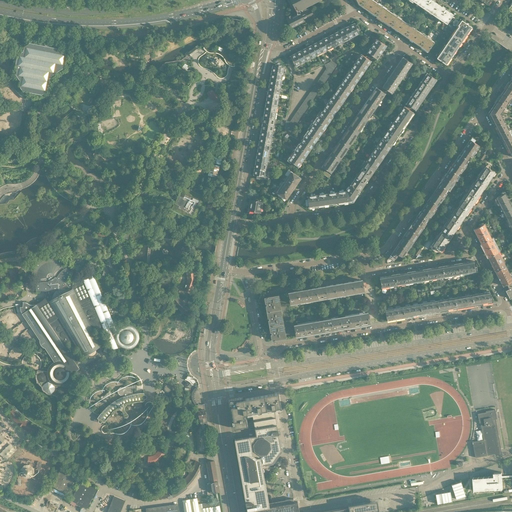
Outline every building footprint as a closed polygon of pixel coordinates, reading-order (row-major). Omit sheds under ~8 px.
[(314,3),(318,1),(318,2),(321,0),(287,0),(292,10),(293,9),(292,9),(294,8),(296,11),(307,7),(310,6),(315,4),(314,3)] [(356,0),(359,4),(368,11),(375,1),(372,0),(356,0)] [(438,4),(431,0),(419,0),(417,4),(432,14),(438,4)] [(390,12),(375,1),(368,11),(383,21),(390,12)] [(453,15),(445,9),(438,4),(432,14),(447,24),(453,15)] [(288,19),(287,19),(291,28),(304,21),(304,20),(311,16),(313,15),(311,10),(309,10),(307,7),(296,11),(297,13),(297,14),(291,17),(291,15),(287,17),(288,19)] [(404,22),(390,12),(383,21),(398,31),(404,22)] [(459,26),(457,28),(467,35),(472,27),(461,20),(458,25),(459,26)] [(419,32),(404,22),(398,31),(413,41),(419,32)] [(351,24),(349,25),(354,36),(359,33),(358,31),(360,30),(357,25),(356,26),(354,23),(352,25),(351,24)] [(349,25),(346,27),(346,28),(344,29),(349,39),(354,36),(349,25)] [(457,28),(452,36),(447,43),(457,49),(467,35),(457,28)] [(341,30),(340,30),(338,31),(343,41),(349,39),(344,29),(341,30)] [(343,41),(338,31),(335,32),(335,33),(333,34),(338,44),(343,41)] [(434,42),(419,32),(413,41),(428,52),(434,42)] [(331,36),(330,35),(327,36),(333,47),(338,44),(333,34),(331,36)] [(333,47),(327,36),(325,38),(325,39),(322,40),(327,50),(333,47)] [(376,39),(372,46),(381,52),(383,49),(384,49),(386,46),(376,39)] [(320,41),(319,40),(317,42),(322,52),(327,50),(322,40),(320,41)] [(41,44),(30,42),(28,43),(25,45),(24,45),(24,46),(24,48),(24,49),(23,50),(18,54),(17,54),(14,65),(15,65),(15,66),(17,68),(16,70),(16,73),(19,79),(18,84),(22,90),(41,94),(47,90),(49,79),(50,79),(50,77),(54,78),(54,76),(54,74),(55,73),(56,72),(57,72),(64,67),(66,58),(67,55),(63,49),(41,44)] [(322,52),(317,42),(314,43),(314,44),(312,45),(317,55),(322,52)] [(446,65),(448,61),(457,49),(447,43),(437,58),(446,65)] [(309,47),(308,46),(306,47),(311,58),(317,55),(312,45),(309,47)] [(190,55),(191,56),(192,56),(199,51),(196,46),(188,52),(190,55)] [(379,55),(381,52),(372,46),(367,52),(377,59),(379,55)] [(306,47),(303,48),(303,50),(301,51),(306,61),(311,58),(306,47)] [(299,52),(298,51),(295,53),(301,63),(306,61),(301,51),(299,52)] [(290,56),(291,58),(291,59),(290,60),(292,64),(294,64),(295,66),(301,63),(295,53),(293,54),(293,55),(290,56)] [(237,56),(231,54),(231,55),(229,62),(230,62),(232,63),(235,63),(235,64),(237,56)] [(371,61),(361,54),(356,61),(365,67),(368,64),(368,65),(371,61)] [(403,57),(402,58),(401,59),(401,60),(399,62),(408,68),(412,63),(403,57)] [(363,70),(365,67),(356,61),(352,68),(362,74),(364,71),(363,70)] [(408,68),(399,62),(398,63),(397,64),(397,65),(396,67),(405,73),(408,68)] [(272,71),(272,72),(282,74),(284,67),(281,67),(281,65),(276,65),(276,66),(273,65),(272,68),(271,68),(271,70),(272,71)] [(405,73),(396,67),(395,67),(394,69),(394,70),(393,72),(402,78),(405,73)] [(362,74),(352,68),(347,74),(356,81),(359,77),(359,78),(362,74)] [(271,74),(270,75),(270,77),(271,78),(270,78),(281,80),(282,74),(272,72),(271,74)] [(402,78),(393,72),(392,72),(391,74),(391,75),(389,77),(398,83),(402,78)] [(427,73),(417,88),(426,94),(436,80),(427,73)] [(354,84),(356,81),(347,74),(343,81),(353,87),(355,84),(354,84)] [(398,83),(389,77),(388,77),(387,79),(386,81),(395,87),(398,83)] [(270,81),(269,81),(269,83),(270,84),(269,85),(280,87),(281,80),(270,78),(270,81)] [(353,87),(343,81),(338,87),(347,94),(350,91),(353,87)] [(395,87),(386,81),(386,82),(385,82),(384,84),(382,87),(391,93),(395,87)] [(91,104),(95,96),(94,94),(90,91),(90,90),(89,89),(88,87),(86,87),(85,86),(84,85),(82,86),(80,85),(79,86),(78,87),(67,85),(65,86),(64,89),(63,91),(62,93),(61,94),(62,94),(64,95),(64,96),(65,96),(67,101),(69,104),(69,108),(73,109),(74,110),(75,109),(75,110),(76,110),(77,111),(78,111),(80,111),(81,111),(81,110),(87,112),(92,105),(91,104)] [(269,87),(268,88),(268,90),(268,91),(279,93),(280,87),(269,85),(269,87)] [(511,88),(507,85),(502,92),(511,99),(511,97),(511,88)] [(347,94),(338,87),(334,94),(344,101),(346,97),(345,97),(347,94)] [(376,87),(367,101),(376,107),(385,93),(376,87)] [(426,94),(417,88),(406,103),(415,110),(426,94)] [(216,100),(217,100),(218,101),(218,102),(221,103),(222,98),(220,98),(219,98),(218,97),(217,97),(216,96),(217,96),(215,95),(214,94),(213,93),(212,92),(211,91),(207,93),(209,96),(210,95),(211,96),(212,97),(213,97),(213,98),(214,99),(215,99),(216,100)] [(268,94),(267,94),(266,96),(267,97),(267,98),(278,100),(279,93),(268,91),(268,94)] [(502,92),(497,99),(507,106),(511,99),(502,92)] [(344,101),(334,94),(329,101),(338,107),(340,104),(341,104),(344,101)] [(98,96),(94,103),(98,105),(99,105),(102,98),(98,96)] [(267,100),(266,100),(265,102),(266,103),(266,104),(277,106),(278,100),(267,98),(267,100)] [(497,99),(493,106),(502,112),(507,106),(497,99)] [(338,107),(329,101),(325,107),(334,114),(337,110),(336,110),(338,107)] [(367,101),(358,114),(367,120),(376,107),(367,101)] [(93,104),(92,105),(87,112),(90,114),(97,112),(93,104)] [(266,106),(265,107),(264,109),(265,110),(265,111),(276,112),(277,106),(266,104),(266,106)] [(405,125),(410,117),(411,116),(412,116),(414,114),(413,113),(404,106),(393,122),(403,129),(405,126),(405,125)] [(493,106),(488,113),(491,119),(500,115),(502,112),(493,106)] [(334,114),(325,107),(320,114),(329,120),(331,117),(332,117),(334,114)] [(264,113),(263,113),(263,115),(264,116),(264,117),(275,119),(276,112),(265,111),(264,113)] [(327,123),(329,120),(320,114),(316,121),(325,127),(328,124),(327,123)] [(358,114),(349,127),(358,133),(367,120),(358,114)] [(500,115),(491,119),(495,127),(505,122),(502,116),(500,115)] [(263,119),(262,120),(262,122),(263,122),(263,123),(273,125),(275,119),(264,117),(263,119)] [(293,129),(290,122),(286,121),(285,128),(288,130),(291,132),(293,129)] [(325,127),(316,121),(311,127),(320,133),(322,130),(323,131),(325,127)] [(394,141),(400,133),(400,132),(401,132),(403,129),(393,122),(383,138),(392,144),(393,144),(395,141),(394,141)] [(505,122),(495,127),(499,134),(509,129),(505,122)] [(262,126),(261,126),(261,128),(262,129),(261,130),(272,132),(273,125),(263,123),(262,126)] [(320,133),(311,127),(307,134),(316,140),(319,137),(318,136),(320,133)] [(349,127),(344,133),(354,140),(358,133),(349,127)] [(511,134),(509,129),(499,134),(503,141),(511,136),(511,134)] [(261,132),(260,133),(260,134),(260,135),(260,136),(271,138),(272,132),(261,130),(261,132)] [(344,133),(340,140),(349,146),(354,140),(344,133)] [(316,140),(307,134),(302,140),(311,147),(313,143),(314,144),(316,140)] [(260,138),(259,139),(259,141),(259,142),(270,144),(271,138),(260,136),(260,138)] [(511,136),(503,141),(507,149),(511,146),(511,136)] [(474,153),(479,146),(474,142),(476,139),(472,137),(470,140),(469,139),(467,142),(468,142),(465,147),(474,153)] [(392,144),(383,138),(377,145),(386,152),(387,152),(389,149),(388,149),(392,144)] [(311,147),(302,140),(298,147),(307,153),(310,150),(309,150),(311,147)] [(340,140),(335,147),(344,153),(349,146),(340,140)] [(259,145),(258,145),(257,147),(258,148),(258,149),(269,151),(270,144),(259,142),(259,145)] [(386,152),(377,145),(372,153),(381,160),(382,160),(384,157),(383,157),(386,152)] [(307,153),(298,147),(293,153),(302,160),(304,157),(305,157),(307,153)] [(335,147),(331,153),(340,160),(344,153),(335,147)] [(469,161),(473,154),(474,153),(465,147),(462,152),(461,151),(459,154),(469,161)] [(269,151),(258,149),(258,151),(257,152),(256,154),(257,154),(257,155),(268,157),(269,151)] [(302,160),(293,153),(288,160),(298,167),(301,163),(300,163),(302,160)] [(331,153),(326,160),(335,166),(340,160),(331,153)] [(378,164),(381,160),(372,153),(367,161),(376,167),(376,168),(378,165),(378,164)] [(464,168),(469,161),(459,154),(457,157),(458,157),(455,162),(464,168)] [(257,158),(256,158),(255,160),(256,161),(256,162),(267,164),(268,157),(257,155),(257,158)] [(218,157),(212,156),(211,162),(220,164),(222,158),(218,157)] [(326,160),(322,167),(331,173),(335,166),(326,160)] [(372,172),(376,167),(367,161),(361,169),(370,175),(371,176),(373,173),(372,172)] [(267,164),(256,162),(255,164),(254,165),(254,167),(255,167),(255,168),(266,170),(267,164)] [(458,176),(463,169),(464,168),(455,162),(451,166),(449,169),(458,176)] [(216,179),(220,166),(211,163),(207,176),(216,179)] [(488,165),(486,166),(481,172),(481,171),(480,172),(490,179),(492,176),(493,176),(495,173),(490,169),(490,166),(488,165)] [(266,170),(255,168),(254,170),(253,171),(253,173),(254,174),(254,175),(260,176),(264,177),(266,170)] [(370,175),(361,169),(356,177),(365,183),(366,183),(368,181),(367,180),(370,175)] [(453,183),(458,176),(449,169),(447,172),(444,177),(453,183)] [(300,178),(291,171),(288,170),(285,175),(287,176),(287,177),(297,183),(300,178)] [(490,179),(480,172),(481,173),(477,179),(486,186),(489,182),(488,182),(490,179)] [(66,182),(71,185),(75,185),(78,186),(80,184),(76,177),(74,176),(72,174),(67,177),(66,182)] [(297,183),(287,177),(283,182),(293,189),(297,183)] [(365,183),(356,177),(350,185),(359,191),(360,191),(362,188),(365,183)] [(448,190),(453,184),(453,183),(444,177),(441,181),(439,184),(448,190)] [(486,186),(477,179),(473,185),(472,184),(471,185),(481,192),(483,189),(484,189),(486,186)] [(293,189),(283,182),(280,187),(290,193),(293,189)] [(201,208),(206,198),(201,195),(203,190),(200,188),(192,184),(191,184),(190,184),(188,189),(184,187),(183,186),(177,197),(175,202),(173,206),(172,208),(171,210),(182,216),(183,216),(185,217),(195,222),(199,213),(200,211),(200,210),(201,208)] [(443,198),(448,190),(439,184),(437,187),(434,191),(443,198)] [(353,201),(358,193),(359,191),(350,185),(346,191),(348,203),(352,202),(352,201),(353,201)] [(479,195),(481,192),(471,185),(471,186),(472,186),(468,192),(477,199),(480,195),(479,195)] [(290,193),(280,187),(279,189),(277,187),(273,192),(283,199),(284,198),(286,199),(290,193)] [(346,191),(337,192),(338,203),(344,202),(344,203),(348,203),(346,191)] [(438,205),(443,198),(434,191),(431,196),(429,198),(438,205)] [(502,195),(496,198),(499,205),(509,200),(504,191),(501,193),(502,195)] [(19,194),(16,192),(14,197),(13,197),(12,196),(11,196),(10,196),(10,197),(9,197),(8,197),(7,198),(6,199),(5,200),(5,201),(5,202),(5,204),(8,203),(8,202),(8,201),(9,201),(9,200),(10,200),(11,200),(12,200),(13,200),(19,194)] [(338,203),(337,192),(327,194),(328,205),(333,205),(333,204),(338,203)] [(477,199),(468,192),(463,198),(462,198),(472,205),(474,202),(475,202),(477,199)] [(328,205),(327,194),(317,195),(319,206),(324,205),(325,206),(328,205)] [(319,206),(317,195),(307,196),(308,199),(306,200),(306,201),(305,201),(305,202),(306,203),(306,204),(307,205),(308,204),(309,207),(310,208),(313,207),(319,206)] [(251,200),(250,200),(248,209),(249,209),(249,210),(249,213),(253,213),(254,211),(260,212),(261,206),(262,206),(262,203),(261,203),(261,202),(258,201),(259,198),(252,196),(251,200)] [(433,212),(438,205),(429,198),(427,202),(424,206),(433,212)] [(472,205),(462,198),(462,199),(463,200),(459,205),(468,212),(471,209),(470,208),(472,205)] [(511,206),(509,200),(499,205),(503,213),(511,208),(511,206)] [(468,212),(459,205),(454,211),(453,211),(463,218),(465,215),(466,216),(468,212)] [(428,220),(433,213),(433,212),(424,206),(421,211),(420,211),(419,213),(428,220)] [(511,208),(503,213),(507,220),(511,217),(511,208)] [(463,218),(453,211),(453,212),(453,213),(450,219),(459,225),(462,222),(461,221),(463,218)] [(198,217),(195,222),(196,224),(198,225),(200,225),(203,223),(202,221),(203,219),(205,217),(204,215),(202,214),(199,213),(198,217)] [(423,227),(428,220),(419,213),(416,216),(417,217),(414,221),(423,227)] [(459,225),(450,219),(445,225),(445,224),(444,224),(454,231),(456,229),(457,229),(459,225)] [(423,227),(414,221),(412,224),(411,224),(408,228),(409,229),(409,228),(418,235),(423,227)] [(479,226),(474,229),(481,243),(491,238),(483,222),(478,225),(479,226)] [(454,231),(444,224),(444,225),(445,226),(440,232),(450,238),(453,235),(452,235),(454,231)] [(418,235),(409,228),(409,229),(407,232),(406,231),(403,236),(404,236),(413,242),(418,235)] [(450,238),(440,232),(436,238),(435,237),(435,238),(445,245),(447,242),(448,242),(450,238)] [(413,242),(404,236),(402,239),(401,239),(398,243),(398,244),(399,243),(408,250),(413,242)] [(443,248),(445,245),(435,238),(436,239),(432,245),(431,248),(433,249),(436,248),(441,252),(444,248),(443,248)] [(491,238),(481,243),(488,257),(498,252),(491,238)] [(402,257),(408,250),(399,243),(398,244),(397,246),(396,246),(393,251),(389,257),(394,260),(398,254),(402,257)] [(505,266),(498,252),(488,257),(495,271),(505,266)] [(121,348),(124,348),(121,347),(117,345),(116,342),(114,338),(114,335),(116,330),(110,315),(111,315),(111,314),(112,314),(113,313),(113,312),(113,311),(114,310),(114,309),(114,308),(114,307),(113,307),(113,306),(113,305),(112,304),(111,303),(110,302),(109,301),(108,301),(107,301),(105,301),(104,301),(102,294),(95,279),(94,275),(94,274),(94,273),(93,273),(93,272),(92,272),(91,272),(90,272),(90,273),(89,273),(87,274),(86,275),(85,277),(83,280),(81,281),(80,281),(76,282),(73,283),(69,282),(65,281),(66,279),(67,277),(69,274),(71,272),(69,271),(68,269),(66,268),(64,269),(63,266),(62,265),(63,260),(62,260),(62,262),(58,259),(53,258),(52,258),(47,258),(42,260),(38,263),(35,268),(33,272),(33,277),(32,277),(35,279),(36,280),(37,281),(38,283),(36,284),(36,286),(37,290),(39,290),(41,290),(43,290),(47,290),(47,293),(46,295),(45,297),(44,299),(43,300),(41,302),(39,303),(37,304),(35,305),(32,305),(27,303),(25,303),(23,302),(22,302),(22,303),(23,303),(22,307),(20,307),(20,308),(20,309),(21,311),(21,312),(22,314),(26,319),(31,327),(39,339),(40,339),(39,340),(39,341),(39,342),(39,343),(40,344),(40,345),(41,346),(42,347),(43,348),(44,348),(45,349),(45,348),(51,356),(53,360),(54,361),(53,362),(52,363),(51,364),(50,364),(50,365),(49,366),(49,367),(48,368),(48,369),(48,370),(47,371),(37,370),(37,371),(37,372),(36,372),(36,373),(36,374),(36,375),(36,376),(36,377),(36,378),(37,379),(37,380),(37,381),(38,382),(38,383),(39,383),(40,384),(40,385),(41,385),(41,386),(42,387),(42,388),(42,389),(43,390),(45,391),(46,392),(47,393),(49,394),(50,394),(51,394),(52,394),(53,394),(54,395),(55,395),(56,395),(57,396),(59,396),(60,396),(62,396),(64,396),(65,395),(66,395),(66,394),(67,394),(68,393),(69,393),(66,387),(70,385),(68,381),(69,380),(70,379),(70,378),(71,377),(71,375),(72,375),(73,373),(74,372),(75,371),(75,370),(76,369),(77,369),(78,368),(76,364),(77,363),(77,362),(77,361),(77,360),(76,360),(75,360),(74,361),(63,345),(72,340),(82,355),(84,354),(86,352),(86,353),(87,353),(87,354),(88,354),(88,355),(89,355),(90,355),(91,355),(92,355),(93,355),(93,354),(94,354),(94,353),(95,353),(95,352),(96,351),(96,350),(96,349),(96,348),(95,348),(95,347),(97,346),(99,345),(92,329),(101,325),(109,342),(112,351),(115,350),(118,349),(121,348)] [(473,261),(458,264),(460,274),(477,271),(476,266),(474,267),(473,261)] [(458,264),(450,265),(442,266),(444,277),(460,274),(458,264)] [(190,295),(195,280),(193,266),(186,267),(188,279),(186,284),(186,283),(184,290),(188,291),(187,294),(190,295)] [(442,266),(426,269),(428,280),(444,277),(442,266)] [(511,281),(511,279),(510,275),(505,266),(495,271),(499,279),(501,282),(503,286),(506,284),(511,281)] [(426,269),(411,272),(413,282),(428,280),(426,269)] [(411,272),(395,274),(397,285),(413,282),(411,272)] [(395,274),(379,277),(381,288),(397,285),(395,274)] [(362,280),(353,282),(354,293),(364,291),(362,280)] [(353,282),(344,283),(345,294),(354,293),(353,282)] [(344,283),(334,285),(336,296),(345,294),(344,283)] [(334,285),(325,286),(327,297),(336,296),(334,285)] [(325,286),(316,288),(318,299),(327,297),(325,286)] [(316,288),(307,290),(309,300),(318,299),(316,288)] [(307,290),(298,291),(300,302),(309,300),(307,290)] [(298,291),(289,293),(291,304),(300,302),(298,291)] [(492,301),(492,297),(490,297),(489,293),(489,292),(472,295),(474,305),(493,302),(492,301)] [(281,309),(280,303),(279,295),(265,297),(268,311),(281,309)] [(472,295),(465,296),(455,298),(456,308),(474,305),(472,295)] [(186,306),(184,304),(183,304),(182,303),(181,302),(180,301),(179,300),(178,299),(178,297),(177,298),(176,299),(176,300),(175,300),(174,300),(174,301),(173,301),(172,301),(174,303),(175,305),(176,305),(177,307),(178,307),(179,308),(180,310),(181,310),(184,312),(185,313),(187,314),(189,315),(190,313),(191,312),(192,309),(190,308),(189,308),(188,307),(187,307),(186,306)] [(455,298),(447,299),(437,301),(439,311),(456,308),(455,298)] [(437,301),(434,301),(420,304),(422,314),(439,311),(437,301)] [(117,303),(113,306),(113,307),(114,307),(114,308),(114,309),(114,310),(113,311),(113,312),(113,313),(116,313),(119,313),(125,314),(125,310),(123,310),(121,310),(120,307),(121,306),(119,303),(117,303)] [(420,304),(410,305),(403,307),(405,317),(422,314),(420,304)] [(403,307),(396,308),(385,310),(387,320),(405,317),(403,307)] [(284,323),(283,317),(281,309),(268,311),(270,326),(284,323)] [(367,313),(358,314),(360,325),(369,323),(367,313)] [(358,314),(349,316),(351,327),(360,325),(358,314)] [(349,316),(340,317),(342,328),(351,327),(349,316)] [(340,317),(331,319),(333,330),(342,328),(340,317)] [(331,319),(322,320),(324,331),(333,330),(331,319)] [(322,320),(313,322),(315,333),(324,331),(322,320)] [(313,322),(304,324),(306,334),(315,333),(313,322)] [(286,338),(285,332),(284,323),(270,326),(273,340),(286,338)] [(118,328),(116,330),(114,335),(114,338),(116,342),(117,345),(121,347),(124,348),(126,348),(127,348),(129,348),(131,347),(133,346),(134,345),(136,344),(137,342),(138,341),(138,339),(138,337),(138,335),(138,333),(137,331),(136,330),(135,328),(133,327),(132,326),(130,325),(128,325),(126,324),(124,325),(122,325),(121,326),(119,327),(118,328)] [(294,325),(296,336),(306,334),(304,324),(294,325)] [(193,380),(192,379),(191,378),(190,377),(189,377),(188,376),(187,376),(185,379),(187,379),(188,380),(189,381),(190,381),(191,382),(191,383),(192,384),(195,382),(194,381),(193,380)] [(98,405),(95,407),(100,411),(102,412),(98,417),(100,418),(99,419),(99,420),(99,421),(99,422),(100,422),(101,422),(101,421),(102,421),(102,420),(104,421),(105,421),(105,420),(108,418),(111,414),(112,414),(113,414),(113,413),(113,412),(114,411),(114,410),(115,410),(115,409),(116,409),(117,409),(117,408),(118,408),(119,408),(120,408),(120,409),(121,409),(122,409),(123,410),(124,411),(124,412),(126,417),(126,418),(127,418),(128,418),(128,417),(128,416),(127,416),(127,415),(125,412),(124,411),(124,410),(124,409),(124,408),(124,407),(124,406),(125,406),(125,405),(126,404),(127,404),(128,403),(129,403),(130,403),(131,403),(132,403),(133,404),(133,403),(134,403),(137,402),(143,401),(144,401),(144,399),(145,399),(146,399),(147,399),(147,398),(147,397),(147,396),(146,396),(145,396),(144,396),(144,394),(143,394),(142,394),(141,394),(140,394),(139,394),(138,394),(138,391),(137,386),(134,386),(129,387),(126,388),(123,388),(120,390),(116,391),(111,394),(107,396),(105,398),(101,401),(98,405)] [(281,409),(278,393),(243,399),(243,397),(228,399),(229,402),(229,404),(233,424),(232,424),(233,428),(248,426),(246,418),(245,419),(244,415),(247,415),(252,415),(274,410),(281,409)] [(204,414),(204,413),(205,413),(204,404),(202,404),(200,404),(199,404),(198,404),(197,403),(196,404),(197,405),(197,407),(197,408),(198,411),(197,412),(196,412),(196,413),(195,414),(195,415),(195,416),(196,416),(196,417),(197,417),(197,418),(198,418),(199,418),(199,421),(200,422),(200,423),(201,424),(201,425),(203,424),(204,423),(206,423),(207,423),(205,414),(204,414)] [(35,434),(37,428),(36,428),(34,427),(33,426),(30,425),(29,424),(27,423),(26,422),(24,420),(22,419),(21,418),(20,417),(18,415),(17,413),(16,412),(14,410),(13,409),(8,413),(11,417),(13,419),(15,421),(18,424),(20,425),(20,426),(23,428),(26,430),(29,431),(32,433),(35,434)] [(483,440),(472,442),(475,458),(496,454),(496,455),(502,454),(495,417),(496,417),(495,409),(485,411),(486,412),(477,414),(479,421),(480,421),(483,440)] [(269,503),(265,485),(264,479),(265,478),(266,477),(270,480),(271,478),(269,477),(277,466),(275,465),(274,467),(271,467),(269,466),(268,464),(269,463),(270,465),(273,464),(283,450),(282,448),(281,447),(279,434),(278,430),(274,410),(252,415),(256,436),(235,439),(237,454),(236,454),(241,483),(242,483),(247,511),(299,511),(298,501),(294,502),(293,499),(269,503)] [(98,440),(93,444),(104,452),(105,451),(104,450),(105,449),(100,439),(100,438),(98,440)] [(164,453),(158,451),(158,452),(157,453),(156,454),(155,454),(154,455),(153,455),(152,456),(151,456),(149,456),(149,462),(150,462),(151,462),(152,462),(154,461),(155,461),(156,461),(156,460),(158,460),(158,459),(159,459),(160,458),(161,457),(162,456),(163,455),(163,454),(164,453)] [(182,481),(180,483),(183,487),(177,491),(171,495),(169,490),(165,492),(155,493),(147,494),(141,493),(135,492),(133,497),(140,499),(146,499),(156,499),(162,498),(168,496),(169,499),(172,497),(176,496),(182,492),(187,488),(186,487),(189,484),(194,478),(199,470),(198,469),(198,467),(199,466),(199,465),(200,464),(200,462),(195,460),(193,466),(189,473),(187,477),(182,481)] [(213,461),(207,462),(206,462),(211,493),(219,491),(213,461)] [(33,473),(33,469),(31,466),(29,465),(24,466),(21,469),(21,474),(25,478),(30,477),(33,473)] [(51,485),(66,494),(76,477),(61,468),(51,485)] [(511,475),(502,476),(501,472),(493,473),(494,477),(489,477),(488,477),(484,477),(483,477),(479,478),(479,477),(478,477),(478,478),(474,478),(473,478),(474,491),(475,491),(479,490),(479,491),(480,491),(480,490),(484,490),(485,490),(490,490),(490,489),(494,489),(494,490),(503,489),(502,478),(511,477),(511,475)] [(81,480),(71,500),(87,509),(97,489),(81,480)] [(461,482),(451,485),(456,499),(466,496),(461,482)] [(450,492),(434,494),(435,498),(435,500),(436,504),(452,501),(451,497),(451,495),(450,492)] [(120,511),(125,500),(114,496),(107,511),(120,511)] [(220,511),(220,506),(219,501),(198,504),(197,498),(182,500),(184,511),(220,511)] [(371,511),(376,510),(379,510),(377,500),(348,505),(348,507),(320,511),(371,511)]
